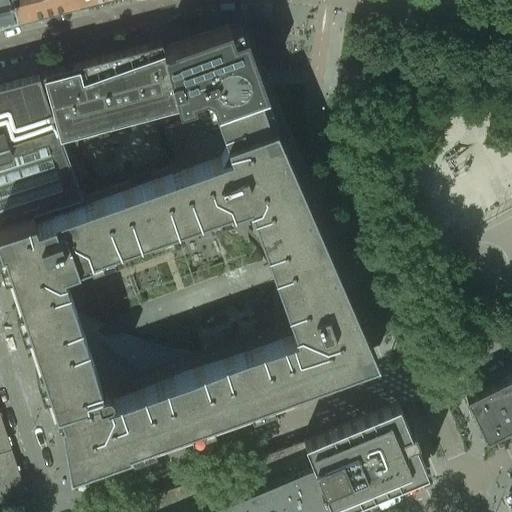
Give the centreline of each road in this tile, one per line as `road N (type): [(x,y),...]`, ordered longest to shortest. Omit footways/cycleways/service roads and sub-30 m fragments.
road 1 (residential): [(51,508),(417,374)]
road 2 (residential): [(0,47),(190,0)]
road 3 (residential): [(51,508),(0,349)]
road 4 (residential): [(511,22),(364,0)]
